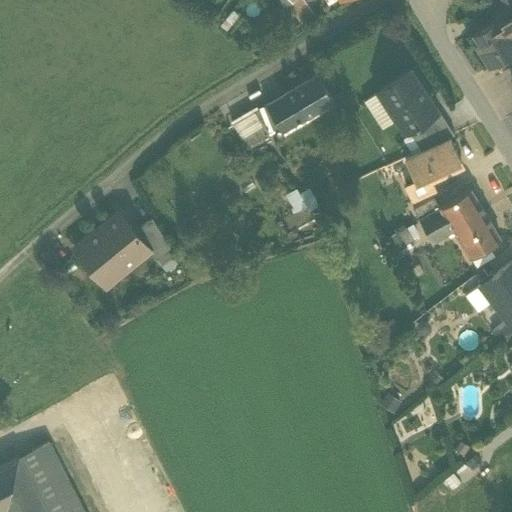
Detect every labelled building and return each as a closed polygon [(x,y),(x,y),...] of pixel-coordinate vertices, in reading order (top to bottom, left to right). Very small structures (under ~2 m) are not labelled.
[(304,0),(294,0),(292,1),(289,4),(302,22),(314,13),(304,0)] [(500,15),(511,33),(511,31),(511,0),(501,0),(494,5),(500,15)] [(511,52),(511,34),(511,33),(500,15),(473,32),(479,42),(475,44),(489,66),(511,52)] [(379,91),(405,131),(408,129),(435,112),(435,110),(409,71),(379,91)] [(279,125),(283,132),(334,101),(317,73),(284,93),(286,96),(269,107),(267,103),(266,104),(279,125)] [(284,93),(267,103),(269,107),(286,96),(284,93)] [(254,111),(267,132),(279,125),(266,104),(254,111)] [(408,129),(422,150),(454,135),(438,108),(435,110),(435,112),(408,129)] [(235,122),(247,144),(267,132),(254,111),(235,122)] [(419,186),(430,181),(462,166),(449,137),(405,158),(419,186)] [(408,191),(413,202),(435,192),(430,181),(419,186),(408,191)] [(287,194),(296,212),(317,202),(308,184),(287,194)] [(454,231),(470,258),(500,239),(470,189),(440,207),(440,208),(436,210),(419,220),(433,244),(454,231)] [(413,210),(419,220),(440,208),(434,198),(413,210)] [(75,249),(105,286),(106,284),(102,279),(121,263),(126,269),(148,250),(149,249),(135,232),(119,213),(75,249)] [(148,250),(156,260),(170,249),(152,218),(135,232),(149,249),(148,250)] [(395,256),(416,236),(404,223),(383,242),(395,256)] [(511,261),(480,285),(507,321),(511,316),(511,261)] [(84,511),(48,440),(19,456),(47,511),(84,511)] [(0,511),(47,511),(19,456),(0,465),(0,511)]
